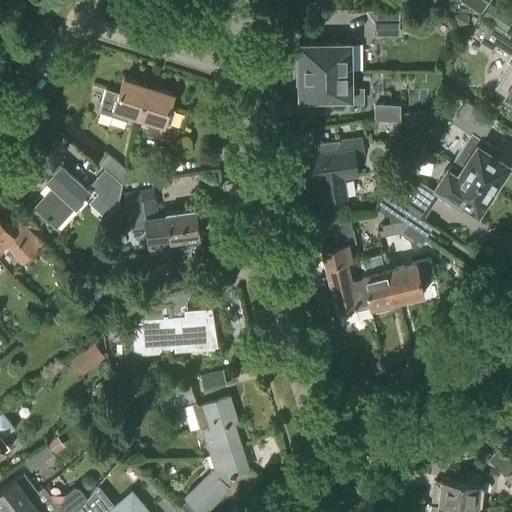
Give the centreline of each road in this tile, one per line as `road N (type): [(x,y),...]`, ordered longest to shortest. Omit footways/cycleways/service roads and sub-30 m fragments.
road 1 (residential): [(236,81),(244,165),(284,343),(332,494)]
road 2 (residential): [(332,494),(453,368),(511,288)]
road 3 (residential): [(236,81),(79,23)]
road 4 (residential): [(0,123),(79,23)]
